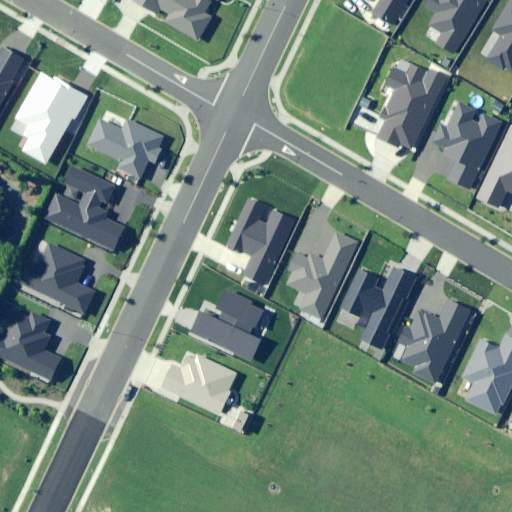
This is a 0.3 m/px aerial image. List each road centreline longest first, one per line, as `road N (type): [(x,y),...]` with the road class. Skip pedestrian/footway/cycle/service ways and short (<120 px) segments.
road 1 (residential): [(46,511),(235,114)]
road 2 (residential): [(511,273),(235,114)]
road 3 (residential): [(235,114),(28,0)]
road 4 (residential): [(289,0),(235,114)]
